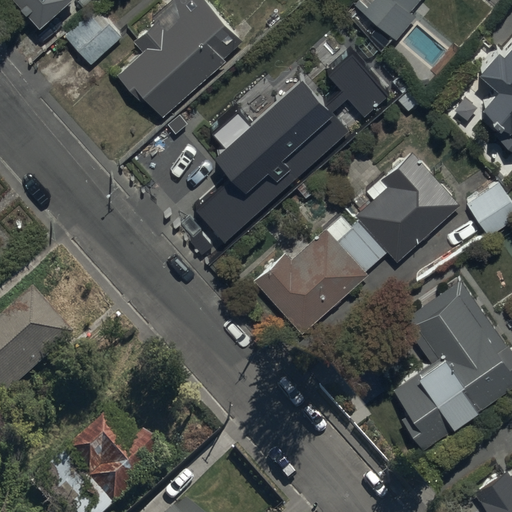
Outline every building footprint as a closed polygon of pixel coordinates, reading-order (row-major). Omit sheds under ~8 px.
[(93,0),(63,28),(90,58),(122,30),(94,0),(93,0)] [(140,40),(115,63),(157,109),(241,34),(210,0),(159,0),(128,27),(140,40)] [(418,0),(353,0),(353,1),(394,38),(415,15),(409,10),(418,0)] [(511,28),(511,27),(496,44),(493,42),(473,65),(492,82),(475,101),(495,118),(487,127),(502,139),(511,128),(511,129),(511,28)] [(325,65),(338,80),(323,94),(318,88),(295,63),(211,138),(234,163),(193,199),(224,232),(348,121),(330,101),(345,88),(362,107),(388,84),(350,42),(325,65)] [(387,244),(396,254),(459,197),(416,150),(410,143),(378,172),(384,179),(354,207),(358,212),(387,244)] [(466,195),(487,228),(511,211),(511,198),(496,175),(466,195)] [(358,212),(334,234),(363,265),(387,244),(358,212)] [(286,243),(253,273),(301,326),(334,296),(365,268),(363,265),(334,234),(322,220),(291,248),(286,243)] [(385,386),(420,438),(511,376),(511,343),(492,314),(461,269),(401,310),(431,355),(385,386)] [(0,398),(72,335),(31,290),(0,317),(0,398)] [(28,482),(55,511),(106,511),(163,462),(113,406),(28,482)] [(511,511),(511,472),(510,473),(504,463),(472,485),(489,511),(511,511)] [(197,511),(185,499),(170,511),(197,511)]
